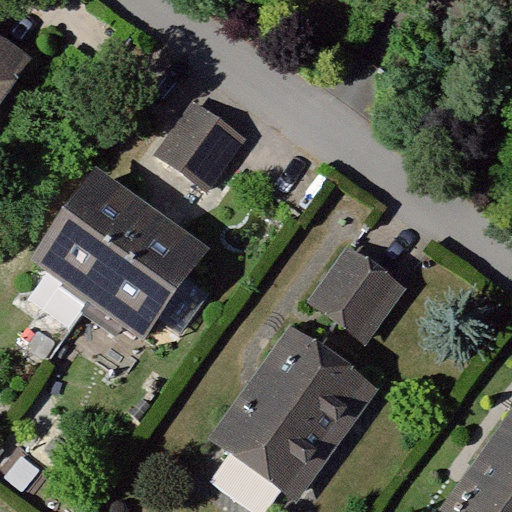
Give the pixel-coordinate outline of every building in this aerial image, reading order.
[(0,116),(31,71),(0,50),(0,116)] [(212,188),(250,134),(198,96),(159,150),(212,188)] [(207,264),(93,185),(32,272),(146,351),(207,264)] [(307,303),(368,345),(410,285),(349,242),(307,303)] [(296,511),(377,397),(293,338),(210,455),(290,511),(296,511)] [(511,511),(511,414),(446,511),(511,511)]
